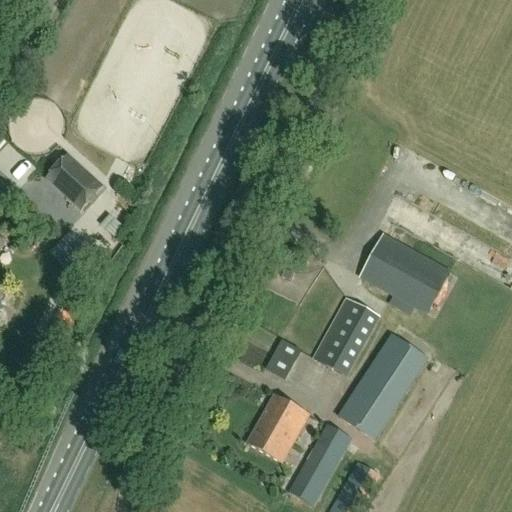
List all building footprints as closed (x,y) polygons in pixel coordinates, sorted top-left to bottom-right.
[(67,161),(49,181),(82,210),(100,190),(67,161)] [(325,197),(344,204),(347,195),(328,188),(325,197)] [(440,238),(447,219),(403,203),(396,222),(440,238)] [(361,281),(428,318),(451,276),(384,239),(361,281)] [(98,269),(69,240),(54,256),(82,285),(98,269)] [(339,278),(304,344),(318,351),(353,286),(339,278)] [(380,319),(349,302),(316,362),(347,379),(380,319)] [(375,442),(427,362),(393,340),(341,420),(375,442)] [(286,383),(302,355),(282,344),(267,373),(286,383)] [(408,460),(453,379),(439,372),(395,452),(408,460)] [(282,466),(310,418),(275,398),(247,447),(282,466)] [(313,509),(352,441),(328,428),(290,496),(313,509)] [(360,511),(379,477),(359,466),(334,511),(360,511)]
